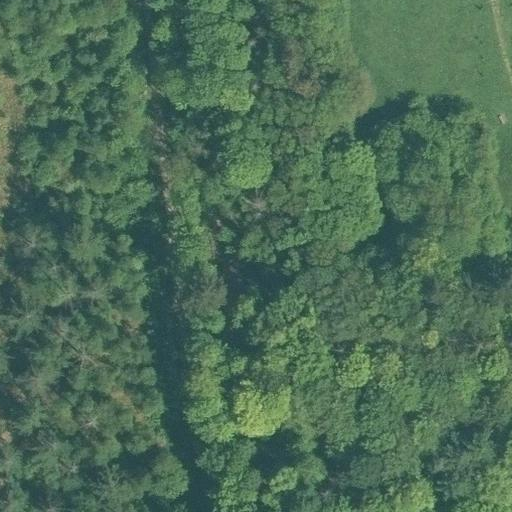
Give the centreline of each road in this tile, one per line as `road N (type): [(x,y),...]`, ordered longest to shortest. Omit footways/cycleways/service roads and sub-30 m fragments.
road 1 (track): [(140,0),(193,476)]
road 2 (track): [(176,364),(217,403),(280,417),(511,400)]
